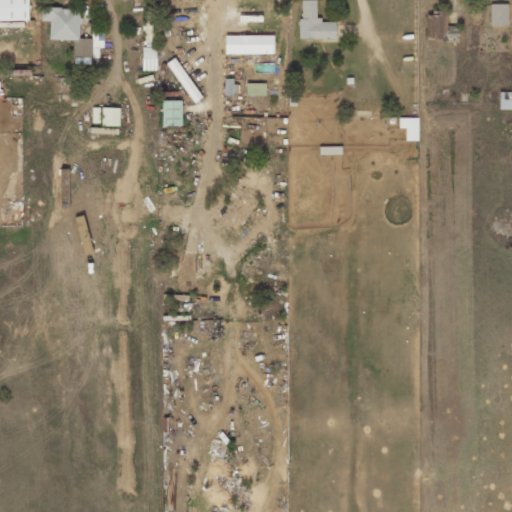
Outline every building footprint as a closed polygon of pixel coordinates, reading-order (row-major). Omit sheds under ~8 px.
[(0,0),(0,20),(28,20),(27,0),(0,0)] [(299,0),(300,39),(336,39),(335,21),(316,21),(315,0),(299,0)] [(490,26),(508,25),(507,4),(490,4),(490,26)] [(49,39),(73,40),(73,63),(91,64),(91,38),(80,38),(80,8),(41,7),(41,20),(50,21),(49,39)] [(426,12),(426,41),(458,41),(458,27),(447,27),(447,11),(426,12)] [(152,44),(153,23),(145,23),(144,44),(152,44)] [(224,54),(273,54),(273,35),(224,35),(224,54)] [(142,70),(156,70),(156,47),(142,47),(142,70)] [(202,97),(174,58),(166,63),(194,103),(202,97)] [(265,83),(247,83),(246,95),(265,96),(265,83)] [(499,109),(511,109),(511,92),(499,92),(499,109)] [(181,100),(162,101),(162,126),(182,126),(181,100)] [(119,108),(102,108),(101,126),(119,126),(119,108)] [(417,118),(399,118),(399,128),(405,128),(405,141),(417,141),(417,118)] [(223,222),(237,232),(258,200),(244,191),(223,222)] [(194,291),(195,278),(199,278),(199,262),(195,262),(195,255),(178,255),(178,291),(194,291)]
